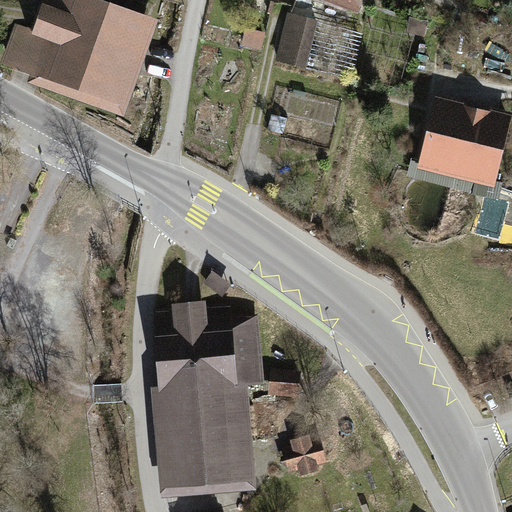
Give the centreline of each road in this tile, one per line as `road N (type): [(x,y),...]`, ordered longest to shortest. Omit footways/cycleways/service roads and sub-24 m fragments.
road 1 (secondary): [(166,184),(384,338),(421,394),(477,511)]
road 2 (residential): [(166,184),(145,321),(156,511)]
road 3 (secondary): [(0,96),(166,184)]
road 4 (residential): [(166,184),(199,0)]
